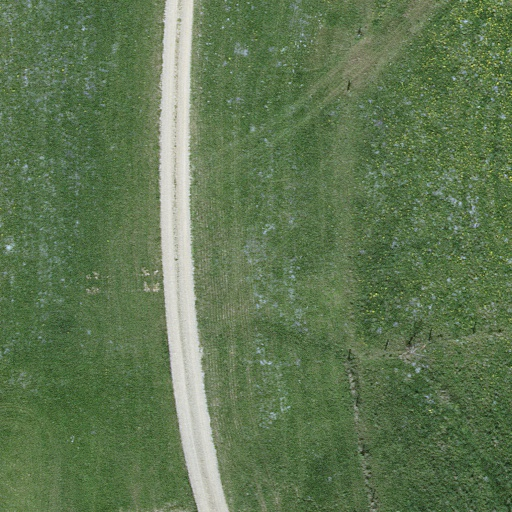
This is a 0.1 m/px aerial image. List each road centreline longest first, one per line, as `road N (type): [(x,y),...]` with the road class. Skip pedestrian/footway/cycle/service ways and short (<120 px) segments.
road 1 (unclassified): [(179,0),(172,248),(178,339),(211,511)]
road 2 (track): [(175,143),(303,95),(346,68),(418,0)]
